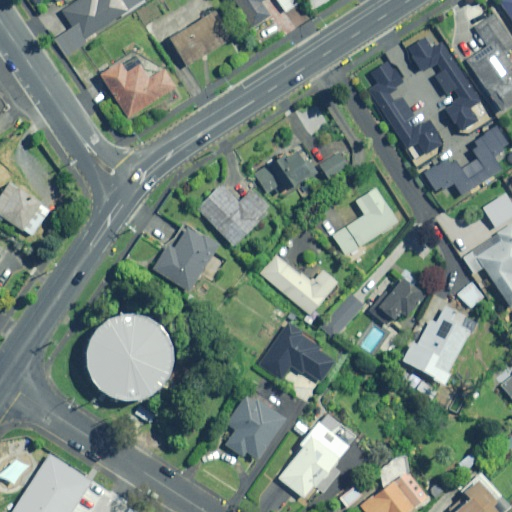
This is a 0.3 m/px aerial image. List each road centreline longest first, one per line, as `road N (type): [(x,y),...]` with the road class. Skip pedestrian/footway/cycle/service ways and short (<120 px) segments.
road 1 (secondary): [(130,189),(202,132),(405,0)]
road 2 (residential): [(3,382),(211,511)]
road 3 (secondary): [(3,382),(130,189)]
road 4 (tertiary): [(130,189),(85,144),(0,19)]
